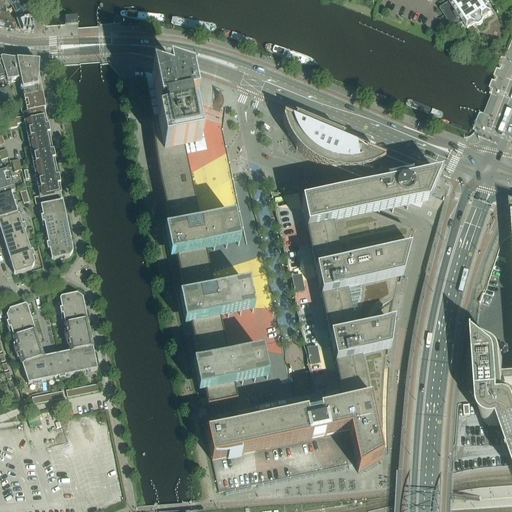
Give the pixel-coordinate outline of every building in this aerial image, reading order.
[(22,2),(20,0),(10,7),(12,9),(16,18),(18,19),(21,19),(29,15),(22,2)] [(448,5),(441,10),(441,11),(444,16),(439,20),(445,28),(485,0),(460,0),(459,1),(458,0),(451,5),(448,5)] [(485,0),(445,28),(446,30),(450,27),(455,33),(463,29),(461,26),(463,25),(467,31),(475,26),(478,27),(482,24),(482,21),(492,15),(485,5),(487,3),(488,3),(488,2),(490,2),(491,1),(492,1),(490,0),(485,0)] [(0,9),(0,28),(6,30),(8,19),(9,15),(6,14),(7,10),(4,9),(5,7),(0,6),(0,7),(0,9)] [(119,10),(118,18),(163,23),(164,15),(119,10)] [(21,19),(18,19),(16,18),(17,22),(17,26),(15,32),(21,33),(31,34),(33,32),(32,23),(30,17),(29,15),(21,19)] [(172,16),(170,24),(214,34),(216,25),(172,16)] [(65,19),(66,28),(78,27),(77,18),(65,19)] [(16,21),(8,19),(6,30),(15,32),(17,26),(17,22),(16,23),(16,21)] [(225,30),(222,37),(256,48),(259,41),(225,30)] [(279,46),(275,56),(327,76),(331,66),(279,46)] [(2,60),(0,61),(7,84),(20,82),(38,75),(36,65),(30,66),(30,64),(19,63),(14,64),(14,62),(2,60)] [(10,109),(12,115),(16,114),(8,88),(7,84),(0,61),(0,60),(0,103),(2,111),(10,109)] [(340,71),(336,80),(396,103),(399,94),(340,71)] [(40,85),(38,75),(20,82),(7,84),(8,88),(21,86),(22,91),(40,85)] [(205,394),(206,399),(207,408),(237,402),(234,388),(268,381),(262,354),(229,361),(220,321),(254,314),(248,287),(215,294),(212,281),(206,254),(239,247),(234,220),(200,227),(184,151),(200,148),(194,118),(190,118),(188,112),(196,110),(191,85),(167,77),(169,87),(151,81),(159,118),(163,117),(164,124),(152,126),(153,132),(153,137),(154,147),(155,157),(157,164),(157,168),(159,179),(162,193),(171,234),(164,235),(170,262),(176,260),(182,288),(185,301),(178,302),(184,329),(190,327),(199,368),(192,369),(198,395),(205,394)] [(42,96),(40,85),(22,91),(24,102),(42,96)] [(21,111),(21,114),(26,113),(26,112),(45,106),(42,96),(24,102),(26,110),(21,111)] [(410,100),(408,107),(413,109),(447,117),(449,109),(410,100)] [(31,143),(31,146),(50,142),(50,139),(44,111),(45,110),(45,106),(26,112),(26,113),(21,114),(22,117),(16,118),(16,117),(4,119),(6,130),(18,128),(17,125),(27,123),(31,143)] [(422,177),(365,153),(283,120),(282,120),(283,122),(284,126),(285,129),(286,133),(288,137),(290,140),(292,144),(294,147),(296,149),(296,151),(297,151),(300,155),(303,157),(306,160),(310,162),(313,164),(316,166),(320,168),(369,188),(386,185),(410,180),(422,177)] [(31,146),(37,174),(56,170),(50,142),(31,146)] [(21,171),(19,161),(13,162),(15,173),(21,171)] [(0,171),(0,196),(10,193),(14,191),(7,169),(1,171),(0,171)] [(62,198),(56,170),(37,174),(41,196),(34,198),(35,204),(62,198)] [(404,254),(407,244),(410,235),(371,219),(393,214),(418,209),(420,210),(420,208),(427,207),(439,177),(411,183),(410,180),(386,185),(386,188),(350,196),(327,201),(329,195),(322,192),(320,198),(305,192),(308,205),(301,206),(315,273),(320,299),(343,407),(344,408),(381,400),(382,382),(383,370),(383,367),(384,356),(389,355),(393,327),(388,328),(389,321),(391,308),(394,296),(397,283),(402,282),(409,253),(404,254)] [(29,204),(26,192),(20,194),(24,206),(29,204)] [(0,208),(14,204),(10,193),(0,196),(0,208)] [(42,217),(40,217),(42,224),(44,223),(46,233),(68,229),(63,201),(40,206),(42,217)] [(0,221),(17,216),(14,204),(0,208),(0,221)] [(26,231),(26,230),(24,225),(22,225),(19,216),(17,216),(0,221),(0,231),(6,249),(27,242),(24,232),(26,231)] [(68,229),(46,233),(48,244),(46,244),(47,251),(49,250),(51,259),(53,261),(69,257),(73,252),(68,229)] [(16,275),(31,270),(34,264),(33,258),(34,258),(32,251),(31,252),(27,242),(6,249),(13,274),(16,275)] [(63,316),(65,326),(87,322),(82,299),(77,296),(61,299),(59,301),(61,310),(59,310),(61,317),(63,316)] [(25,307),(9,312),(6,318),(8,323),(6,324),(8,331),(10,330),(13,340),(35,333),(27,308),(25,307)] [(68,344),(68,345),(70,354),(75,353),(93,349),(87,322),(65,326),(67,337),(65,337),(66,344),(68,344)] [(18,356),(21,366),(43,359),(35,333),(13,340),(16,350),(14,351),(16,357),(18,356)] [(496,351),(494,350),(477,342),(477,341),(476,341),(476,340),(476,339),(475,339),(477,375),(478,390),(479,397),(480,415),(480,417),(481,418),(481,419),(482,421),(483,422),(484,423),(485,424),(486,425),(488,426),(489,427),(491,427),(492,428),(494,428),(495,428),(497,428),(498,428),(500,427),(508,450),(511,462),(511,400),(505,401),(505,399),(505,396),(505,388),(511,387),(511,379),(504,380),(504,374),(503,362),(503,361),(502,359),(502,358),(501,357),(501,356),(500,354),(499,353),(498,352),(497,351),(496,351)] [(93,349),(75,353),(80,375),(97,371),(93,349)] [(75,353),(70,354),(58,356),(62,378),(80,375),(75,353)] [(28,386),(62,378),(58,356),(43,359),(21,366),(28,386)] [(66,392),(67,399),(98,393),(97,386),(66,392)] [(33,406),(64,400),(63,393),(32,399),(33,406)] [(207,408),(206,399),(198,401),(200,410),(207,408)] [(212,463),(226,459),(349,433),(358,474),(382,459),(381,444),(381,430),(381,425),(381,414),(381,409),(381,400),(344,408),(343,407),(206,436),(212,463)] [(38,431),(41,442),(61,436),(60,435),(64,434),(58,413),(33,421),(36,432),(38,431)] [(66,421),(67,429),(80,427),(78,419),(66,421)]
